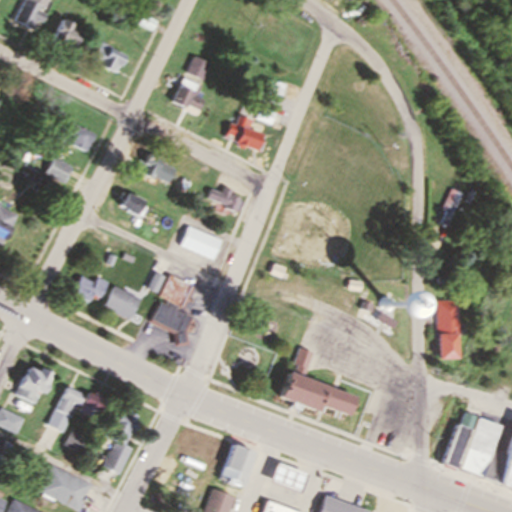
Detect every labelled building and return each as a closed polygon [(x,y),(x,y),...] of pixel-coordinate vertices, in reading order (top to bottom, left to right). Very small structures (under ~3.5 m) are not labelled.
[(22,0),(12,21),(30,30),(34,21),(39,24),(44,14),(37,10),(42,0),(22,0)] [(49,41),(69,51),(80,29),(59,19),(49,41)] [(89,58),(112,73),(123,57),(101,41),(89,58)] [(199,80),(207,63),(190,56),(183,72),(199,80)] [(168,104),(194,115),(200,99),(192,96),(197,86),(179,78),(168,104)] [(279,91),(258,82),(251,100),(272,108),(279,91)] [(246,120),(233,116),(230,124),(225,123),(220,141),(252,151),(258,134),(243,130),(246,120)] [(40,139),(45,130),(52,133),(57,124),(80,135),(72,152),(55,143),(54,146),(40,139)] [(41,173),(60,184),(69,168),(50,157),(41,173)] [(144,161),(137,175),(154,182),(160,168),(144,161)] [(191,198),(196,185),(204,188),(206,183),(216,187),(213,196),(220,198),(216,209),(191,198)] [(207,189),(202,201),(233,211),(239,195),(218,188),(217,192),(207,189)] [(447,188),(437,209),(443,211),(437,224),(443,227),(459,193),(447,188)] [(117,211),(123,199),(133,204),(128,216),(117,211)] [(0,244),(2,245),(15,212),(0,206),(0,244)] [(183,225),(174,245),(207,259),(216,239),(183,225)] [(133,288),(140,271),(151,276),(153,271),(174,281),(163,306),(140,296),(142,291),(133,288)] [(51,294),(62,273),(77,281),(81,274),(94,281),(85,296),(79,293),(72,306),(51,294)] [(88,307),(98,286),(123,298),(113,319),(88,307)] [(436,360),(435,300),(458,299),(459,334),(456,334),(457,360),(436,360)] [(146,321),(177,338),(187,318),(156,302),(146,321)] [(277,397),(286,371),(291,372),(294,365),(291,364),(296,350),(308,354),(300,377),(354,395),(347,414),(318,404),(316,411),(277,397)] [(11,395),(33,405),(47,372),(25,363),(11,395)] [(79,393),(63,386),(44,425),(60,432),(79,393)] [(73,419),(91,425),(101,398),(83,392),(73,419)] [(127,447),(121,444),(134,415),(116,407),(104,436),(112,439),(100,465),(116,473),(127,447)] [(0,427),(13,434),(20,418),(0,408),(0,427)] [(442,463),(462,411),(474,415),(455,468),(442,463)] [(458,469),(478,417),(500,426),(493,447),(508,452),(496,483),(458,469)] [(175,453),(187,427),(224,442),(219,454),(206,449),(200,463),(175,453)] [(79,452),(86,436),(68,428),(61,444),(79,452)] [(511,489),(496,483),(508,452),(511,441),(511,489)] [(216,477),(229,443),(252,451),(239,486),(216,477)] [(297,491),(304,473),(274,461),(267,480),(297,491)] [(49,465),(37,490),(75,509),(88,484),(49,465)] [(197,478),(194,486),(202,488),(205,480),(197,478)] [(199,511),(209,489),(231,497),(225,511),(199,511)] [(39,511),(11,497),(3,511),(39,511)] [(335,498),(330,511),(371,511),(372,510),(335,498)] [(299,511),(265,500),(260,511),(299,511)]
